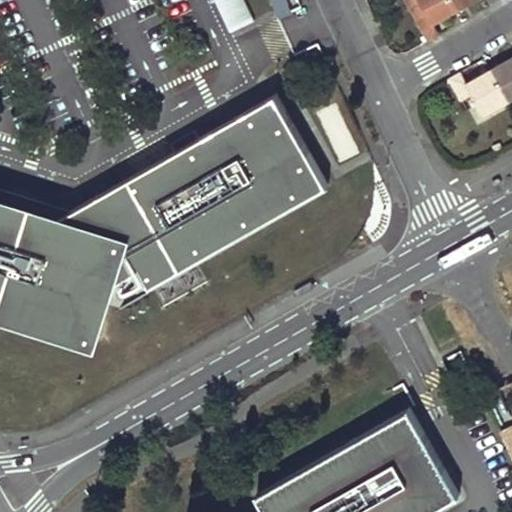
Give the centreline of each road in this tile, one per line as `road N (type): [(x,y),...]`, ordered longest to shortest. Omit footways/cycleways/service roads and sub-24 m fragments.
road 1 (tertiary): [(451,244),(114,436)]
road 2 (residential): [(376,86),(451,244)]
road 3 (residential): [(376,86),(511,12)]
